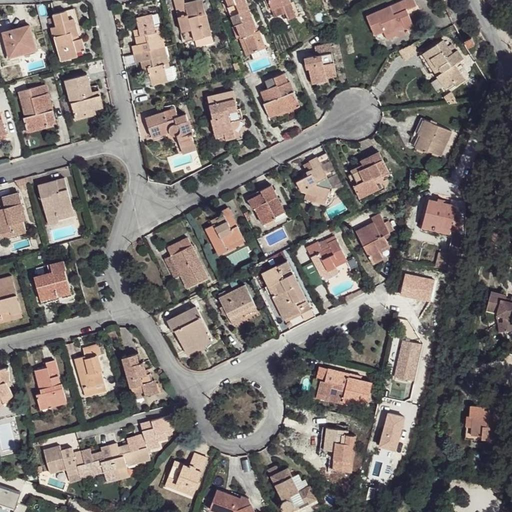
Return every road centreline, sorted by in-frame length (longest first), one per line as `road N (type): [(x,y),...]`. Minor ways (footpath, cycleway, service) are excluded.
road 1 (residential): [(355,115),(146,216)]
road 2 (residential): [(237,370),(271,390),(274,417),(258,439),(232,444),(208,430),(204,391)]
road 3 (residential): [(383,290),(237,370)]
road 4 (residential): [(129,141),(101,0)]
road 5 (residential): [(135,307),(0,345)]
road 6 (residential): [(129,141),(0,175)]
